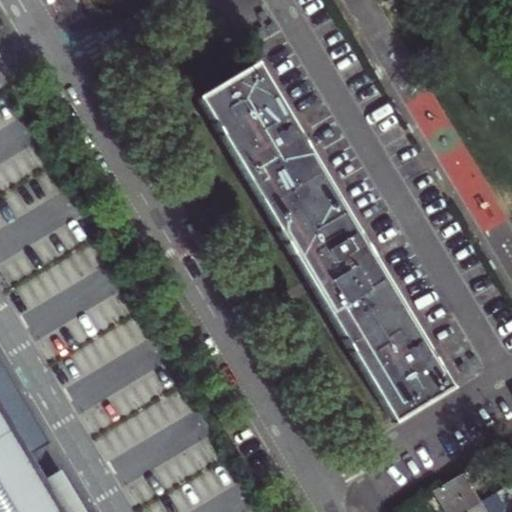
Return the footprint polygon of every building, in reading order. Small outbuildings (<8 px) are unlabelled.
[(218,30),(195,43),(207,62),(229,48),(218,30)] [(278,104),(253,62),(195,97),(391,423),(449,389),(430,356),(353,228),(335,198),(278,104)] [(58,511),(0,414),(0,511),(58,511)] [(462,511),(479,502),(462,473),(432,491),(441,505),(445,511),(462,511)] [(503,506),(495,493),(479,502),(462,511),(501,511),(502,511),(501,511),(499,508),(503,506)]
